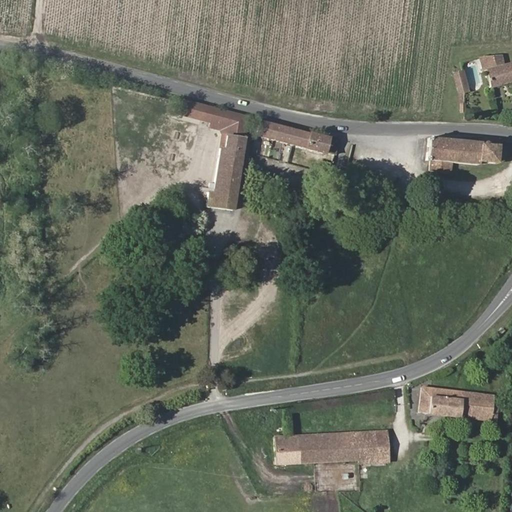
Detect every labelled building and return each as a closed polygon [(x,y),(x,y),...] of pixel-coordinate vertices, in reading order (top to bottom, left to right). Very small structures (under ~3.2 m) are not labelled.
[(511,62),(503,65),(500,54),(484,55),(481,56),(488,88),(511,81),(511,62)] [(466,91),(461,72),(453,74),(458,93),(463,92),(466,91)] [(232,210),(247,117),(176,99),(175,101),(172,113),(228,127),(224,150),(219,149),(213,188),(210,188),(209,193),(207,193),(205,207),(232,210)] [(328,138),(257,120),(254,135),(324,153),(324,152),(328,138)] [(334,155),(338,141),(328,138),(324,152),(334,155)] [(504,156),(504,154),(503,152),(502,150),(501,148),(500,148),(499,147),(498,147),(499,139),(478,138),(478,142),(427,138),(425,160),(429,161),(428,171),(449,173),(451,163),(476,165),(476,164),(479,164),(479,162),(492,163),(494,163),(496,163),(499,163),(501,161),(502,160),(503,158),(504,156)] [(241,215),(239,221),(255,226),(257,221),(241,215)] [(492,408),(493,396),(421,387),(418,412),(427,413),(459,417),(490,421),(492,408)] [(388,462),(387,431),(357,432),(358,463),(388,462)] [(358,463),(357,432),(273,437),(275,464),(358,460),(358,463)]
